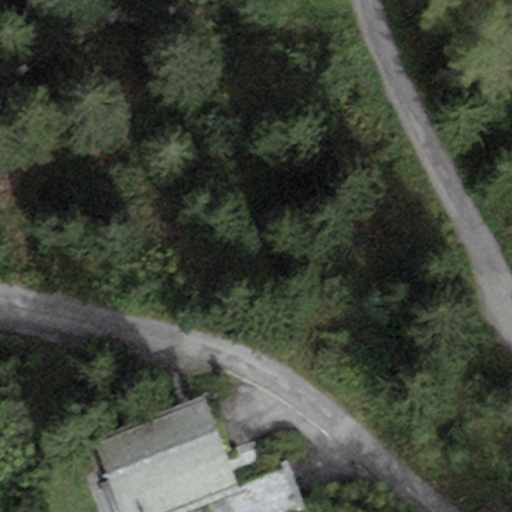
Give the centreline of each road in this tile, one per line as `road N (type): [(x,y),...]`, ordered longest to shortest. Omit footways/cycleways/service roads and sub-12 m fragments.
road 1 (residential): [(0,296),(235,361),(309,403),(440,511)]
road 2 (residential): [(511,305),(382,65),(363,0)]
